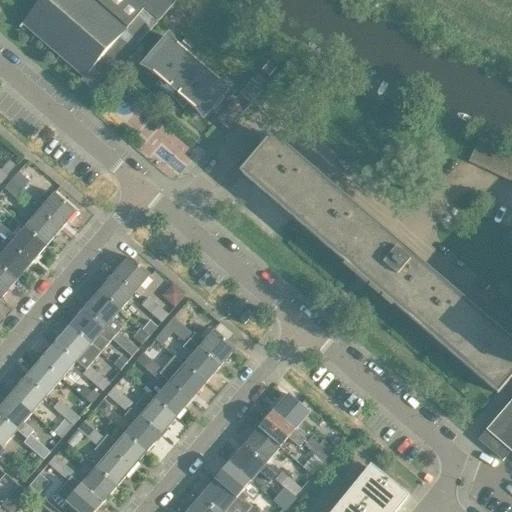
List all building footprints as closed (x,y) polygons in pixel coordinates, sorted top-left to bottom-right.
[(80,80),(96,93),(176,0),(91,0),(89,2),(86,0),(41,0),(19,27),(20,28),(25,22),(85,74),(80,80)] [(145,67),(188,104),(202,116),(227,87),(170,38),(145,67)] [(269,60),(262,70),(268,75),(276,66),(269,60)] [(257,73),(252,79),(261,86),(266,81),(257,73)] [(239,94),(250,103),(263,88),(252,79),(239,94)] [(217,120),(228,130),(243,112),(231,103),(217,120)] [(469,162),(479,167),(490,145),(479,140),(469,162)] [(497,393),(511,376),(511,375),(511,350),(268,141),(241,173),(497,393)] [(479,167),(490,172),(500,150),(490,145),(479,167)] [(490,172),(501,177),(511,155),(500,150),(490,172)] [(501,177),(511,182),(511,179),(511,155),(501,177)] [(9,160),(1,170),(7,175),(15,165),(9,160)] [(18,172),(11,180),(21,189),(28,181),(18,172)] [(4,188),(14,196),(21,189),(11,180),(4,188)] [(21,189),(14,196),(24,205),(31,197),(21,189)] [(39,210),(61,229),(76,212),(54,193),(39,210)] [(24,227),(46,246),(61,229),(39,210),(24,227)] [(10,245),(32,264),(46,246),(24,227),(10,245)] [(0,255),(0,266),(17,281),(32,264),(10,245),(0,255)] [(128,257),(114,274),(136,293),(150,276),(128,257)] [(0,296),(2,298),(17,281),(0,266),(0,296)] [(114,274),(99,291),(121,310),(136,293),(114,274)] [(99,291),(84,309),(115,336),(118,332),(122,328),(112,320),(121,310),(99,291)] [(141,305),(151,314),(158,306),(148,298),(141,305)] [(158,306),(151,314),(161,322),(168,315),(158,306)] [(84,309),(69,325),(101,352),(112,340),(122,348),(128,341),(118,332),(115,336),(84,309)] [(166,326),(176,335),(182,327),(179,325),(173,319),(172,319),(166,326)] [(150,320),(142,329),(150,336),(157,327),(150,320)] [(54,343),(76,362),(86,370),(89,366),(101,352),(69,325),(54,343)] [(176,335),(186,344),(189,340),(192,336),(182,327),(176,335)] [(140,328),(132,338),(141,346),(150,336),(142,329),(140,328)] [(198,348),(221,366),(236,349),(214,330),(198,348)] [(184,365),(206,383),(221,366),(198,348),(189,340),(186,344),(183,347),(192,355),(184,365)] [(128,341),(122,348),(132,357),(138,349),(128,341)] [(39,360),(61,379),(76,362),(54,343),(39,360)] [(136,361),(146,369),(153,362),(143,353),(136,361)] [(121,356),(113,365),(120,371),(128,361),(121,356)] [(25,378),(47,397),(61,379),(39,360),(25,378)] [(153,362),(146,369),(156,378),(163,370),(153,362)] [(169,382),(191,401),(206,383),(184,365),(169,382)] [(89,366),(86,370),(82,374),(92,382),(99,375),(89,366)] [(99,375),(92,382),(102,391),(109,383),(99,375)] [(10,395),(32,414),(47,397),(25,378),(10,395)] [(154,399),(176,418),(191,401),(169,382),(154,399)] [(107,395),(117,404),(123,396),(113,387),(107,395)] [(93,390),(85,399),(91,404),(99,395),(93,390)] [(130,408),(162,435),(176,418),(154,399),(145,391),(133,405),(130,408)] [(288,394),(273,411),(295,430),(310,413),(288,394)] [(26,439),(30,435),(33,431),(24,423),(32,414),(10,395),(0,406),(0,416),(17,431),(26,439)] [(123,396),(117,404),(127,412),(130,408),(133,405),(123,396)] [(102,400),(95,408),(105,417),(109,412),(109,406),(102,400)] [(511,400),(478,439),(503,460),(511,451),(511,452),(511,400)] [(53,408),(63,417),(69,409),(59,401),(53,408)] [(125,434),(147,453),(162,435),(130,408),(127,412),(124,416),(133,424),(125,434)] [(69,409),(63,417),(73,426),(79,418),(69,409)] [(273,411),(258,429),(280,447),(289,438),(300,448),(307,440),(295,430),(273,411)] [(0,446),(2,449),(17,431),(0,416),(0,446)] [(77,429),(87,438),(94,430),(84,422),(77,429)] [(258,429),(243,446),(265,465),(280,447),(258,429)] [(87,438),(97,447),(100,443),(132,470),(147,453),(125,434),(116,443),(107,435),(104,439),(94,430),(87,438)] [(23,443),(33,451),(40,444),(30,435),(26,439),(23,443)] [(304,445),(314,454),(321,446),(311,438),(304,445)] [(104,458),(95,468),(117,487),(132,470),(100,443),(97,447),(94,450),(104,458)] [(40,444),(33,451),(43,460),(50,452),(40,444)] [(243,446),(229,463),(251,482),(259,472),(271,482),(277,474),(265,465),(243,446)] [(321,446),(314,454),(324,462),(331,455),(321,446)] [(48,464),(58,472),(64,465),(54,456),(48,464)] [(229,463),(214,480),(248,510),(251,506),(246,501),(249,498),(242,492),(251,482),(229,463)] [(64,465),(58,472),(68,481),(74,473),(64,465)] [(95,468),(80,485),(102,504),(117,487),(95,468)] [(375,470),(340,511),(395,511),(408,497),(375,470)] [(274,480),(284,488),(291,481),(281,472),(274,480)] [(214,480),(199,498),(215,511),(236,511),(237,511),(258,511),(251,506),(248,510),(214,480)] [(291,481),(284,488),(294,497),(301,489),(291,481)] [(18,485),(9,495),(17,502),(26,492),(18,485)] [(95,511),(102,504),(80,485),(65,503),(76,511),(95,511)] [(17,502),(9,495),(1,505),(8,511),(17,502)] [(215,511),(199,498),(186,511),(215,511)]
